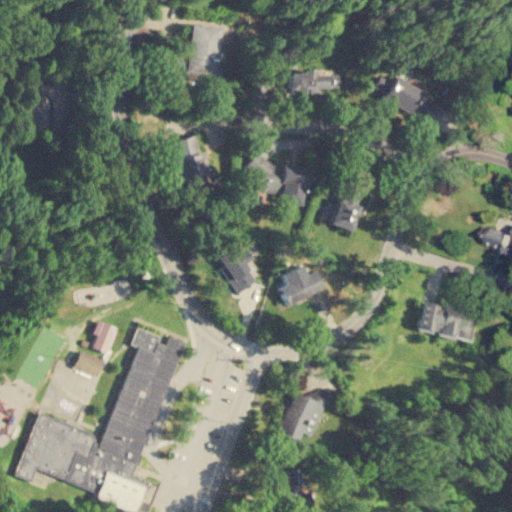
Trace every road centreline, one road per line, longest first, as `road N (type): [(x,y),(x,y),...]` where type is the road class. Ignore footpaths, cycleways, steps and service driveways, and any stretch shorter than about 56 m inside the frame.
road 1 (residential): [(129,0),(119,122),(135,187),(189,302),(202,321),(246,350),(304,348),(365,309),(404,206),(432,167),(460,154),(511,161)]
road 2 (residential): [(422,175),(346,129),(119,122)]
road 3 (residential): [(201,511),(245,389),(274,352)]
road 4 (residential): [(511,279),(391,243)]
